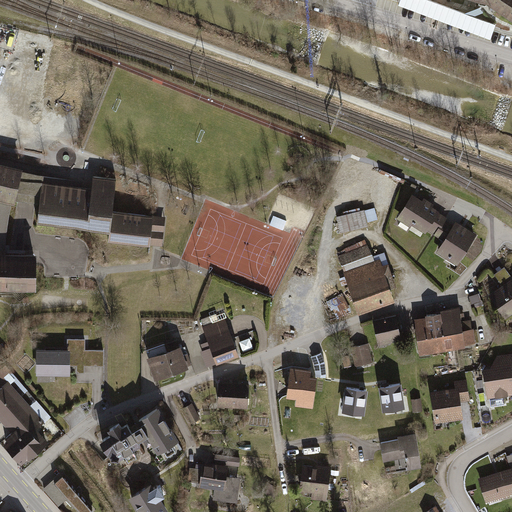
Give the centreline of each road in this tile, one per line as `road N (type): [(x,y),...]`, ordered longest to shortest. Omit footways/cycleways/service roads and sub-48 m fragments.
road 1 (residential): [(18,484),(104,416),(362,318),(450,294)]
road 2 (track): [(89,0),(511,158)]
road 3 (track): [(424,303),(395,259),(360,234),(330,251),(305,340)]
road 4 (residential): [(314,0),(511,60)]
